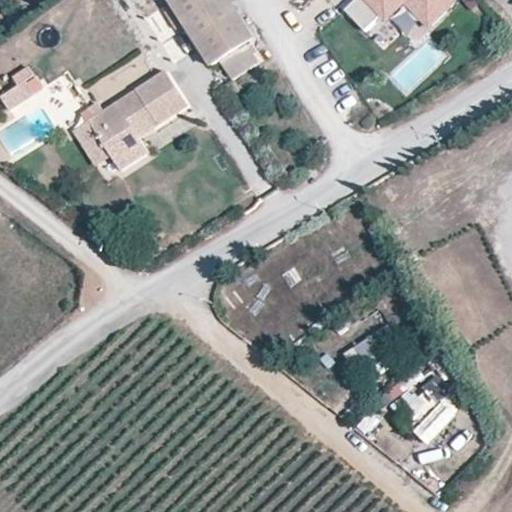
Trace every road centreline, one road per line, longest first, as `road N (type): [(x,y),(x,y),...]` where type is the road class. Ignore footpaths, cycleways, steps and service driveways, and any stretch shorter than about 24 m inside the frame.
road 1 (unclassified): [(511,86),(145,295),(0,402)]
road 2 (track): [(0,185),(425,511)]
